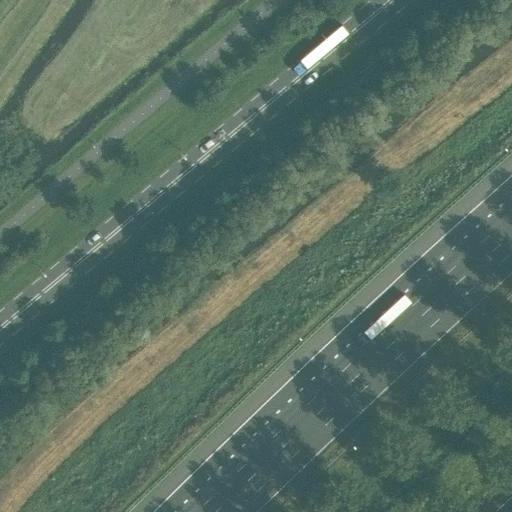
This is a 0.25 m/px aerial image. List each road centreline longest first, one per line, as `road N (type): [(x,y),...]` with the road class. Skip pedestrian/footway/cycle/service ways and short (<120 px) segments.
road 1 (primary): [(390,0),(0,328)]
road 2 (motorway): [(511,234),(215,511)]
